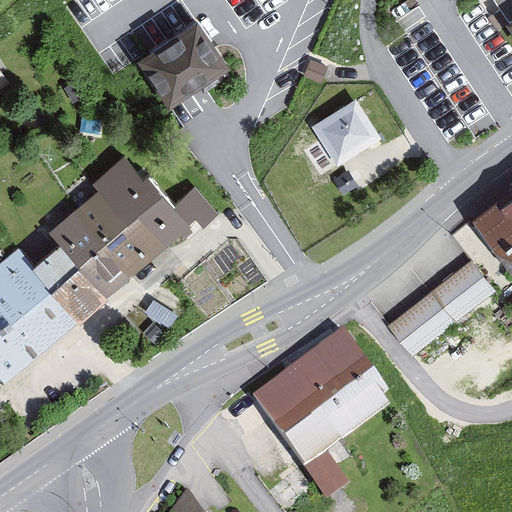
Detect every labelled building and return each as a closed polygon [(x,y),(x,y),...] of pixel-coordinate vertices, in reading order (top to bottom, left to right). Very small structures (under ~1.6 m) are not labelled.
[(511,0),(496,0),(494,2),(511,29),(511,0)] [(171,109),(227,71),(197,28),(142,66),(171,109)] [(0,70),(0,91),(9,86),(0,70)] [(359,100),(309,126),(332,169),(382,142),(359,100)] [(106,170),(172,244),(199,220),(206,227),(219,216),(194,188),(179,201),(155,174),(149,180),(125,154),(106,170)] [(85,204),(143,270),(172,244),(106,170),(93,182),(100,190),(85,204)] [(511,260),(511,189),(478,215),(511,260)] [(59,227),(117,293),(143,270),(85,204),(59,227)] [(117,293),(59,227),(50,234),(61,247),(37,268),(83,319),(84,321),(117,293)] [(0,261),(0,372),(9,383),(83,319),(37,268),(18,246),(0,261)] [(470,261),(392,322),(415,350),(492,289),(470,261)] [(352,333),(255,402),(325,500),(348,484),(329,458),(403,404),(352,333)]
